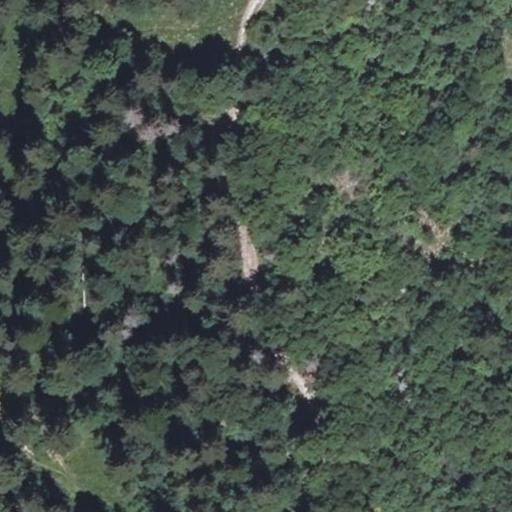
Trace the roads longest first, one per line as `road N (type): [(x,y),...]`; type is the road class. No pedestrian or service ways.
road 1 (track): [(320,511),(315,391),(262,325),(233,170),(242,24),(256,0)]
road 2 (track): [(0,406),(70,478),(134,511)]
